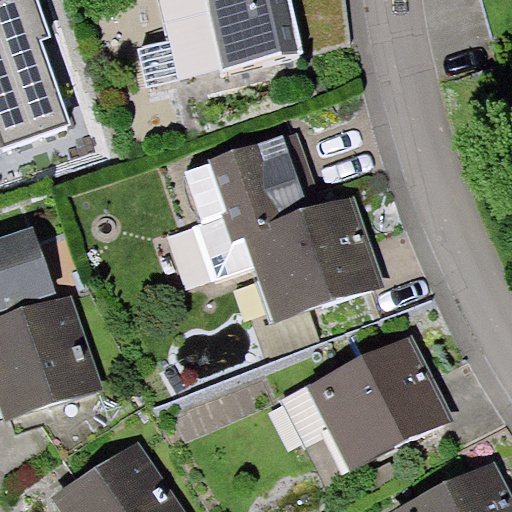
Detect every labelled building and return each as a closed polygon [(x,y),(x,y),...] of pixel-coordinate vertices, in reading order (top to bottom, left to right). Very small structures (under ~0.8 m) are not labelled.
[(51,37),(38,0),(0,0),(0,149),(70,125),(41,40),(51,37)] [(179,80),(219,69),(220,72),(304,51),(290,0),(159,0),(169,40),(179,80)] [(345,0),(290,0),(304,51),(305,56),(350,44),(345,0)] [(146,88),(179,80),(169,40),(136,48),(146,88)] [(298,133),(285,137),(308,208),(322,203),(298,133)] [(284,135),(211,159),(212,162),(227,209),(222,211),(232,240),(245,236),(255,267),(273,324),(386,287),(355,192),(322,203),(308,208),(285,137),(284,135)] [(212,282),(255,267),(245,236),(232,240),(222,211),(227,209),(212,162),(185,171),(203,223),(193,227),(212,282)] [(34,225),(0,236),(0,311),(57,292),(34,225)] [(72,295),(0,318),(0,406),(5,421),(103,388),(72,295)] [(410,333),(307,385),(332,433),(350,470),(453,419),(410,333)] [(306,447),(332,433),(307,385),(280,399),(306,447)] [(185,511),(138,440),(52,495),(63,511),(185,511)] [(511,511),(511,495),(495,460),(390,511),(511,511)]
